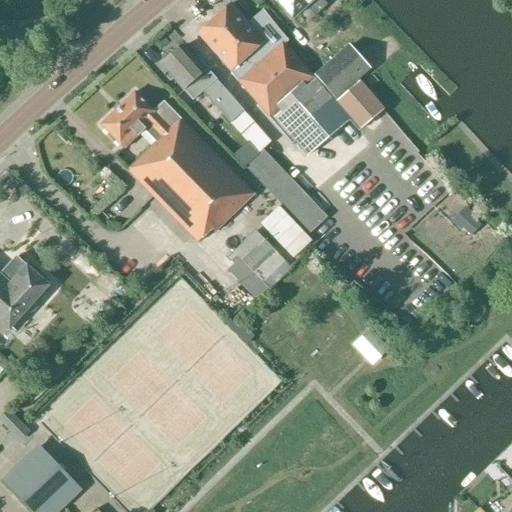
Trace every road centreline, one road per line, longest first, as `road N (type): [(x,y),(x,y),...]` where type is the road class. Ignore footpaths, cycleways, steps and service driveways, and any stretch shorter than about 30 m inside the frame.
road 1 (unknown): [(155,3),(315,190),(339,207),(356,208),(422,174)]
road 2 (tertiary): [(0,143),(159,0)]
